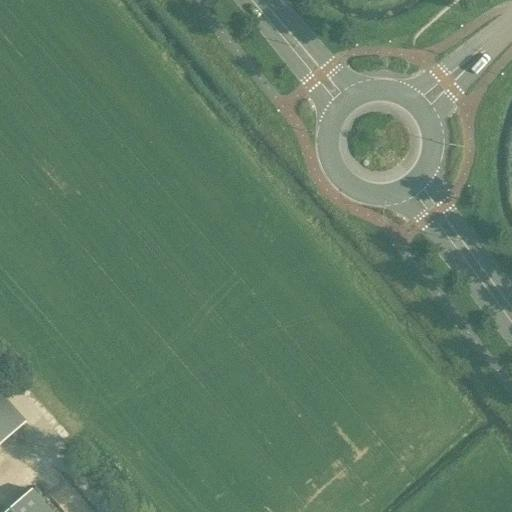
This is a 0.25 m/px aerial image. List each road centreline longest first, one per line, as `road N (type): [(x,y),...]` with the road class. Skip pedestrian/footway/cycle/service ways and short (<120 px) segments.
road 1 (tertiary): [(399,190),(511,335)]
road 2 (tertiary): [(241,0),(335,117)]
road 3 (tertiary): [(511,294),(421,174)]
road 4 (unclassified): [(511,19),(401,96)]
road 5 (tertiary): [(357,96),(269,0)]
road 6 (unclassified): [(426,121),(511,26)]
road 7 (tertiary): [(335,117),(328,143),(341,177),(363,192),(399,190)]
